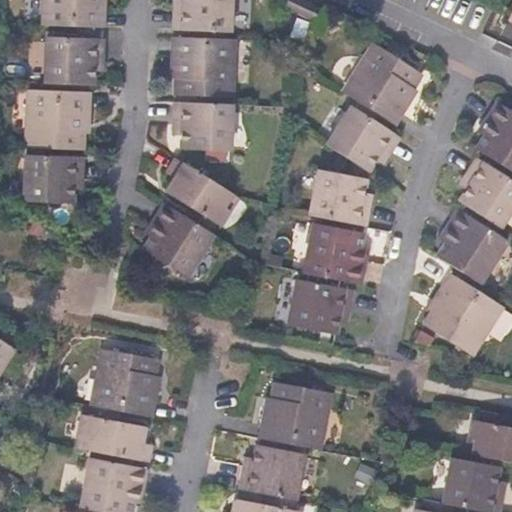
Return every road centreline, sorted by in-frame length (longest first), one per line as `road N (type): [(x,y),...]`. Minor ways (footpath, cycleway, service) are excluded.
road 1 (residential): [(384,354),(415,185),(471,52)]
road 2 (residential): [(106,255),(141,101),(146,0)]
road 3 (residential): [(181,511),(223,340)]
road 4 (residential): [(352,0),(471,52)]
